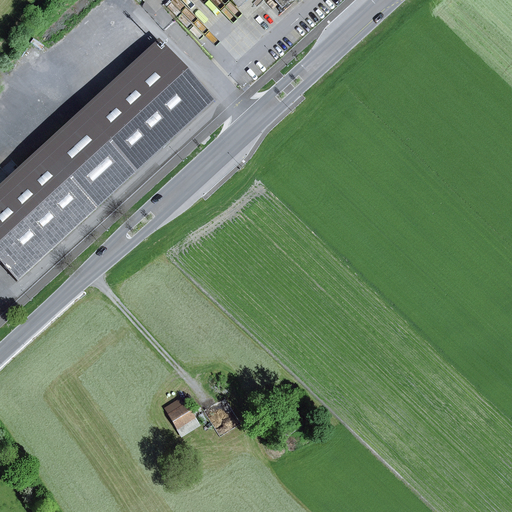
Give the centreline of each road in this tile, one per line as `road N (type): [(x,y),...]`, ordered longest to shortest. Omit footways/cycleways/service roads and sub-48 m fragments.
road 1 (primary): [(0,353),(386,0)]
road 2 (track): [(89,272),(201,396)]
